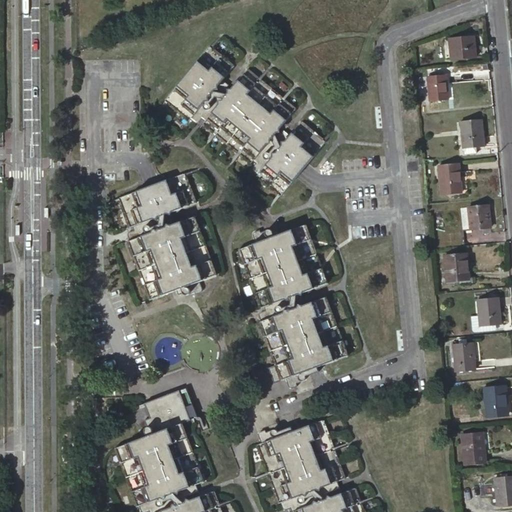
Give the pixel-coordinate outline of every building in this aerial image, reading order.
[(447,36),(449,56),(474,53),(472,32),(447,36)] [(187,121),(189,119),(204,101),(217,86),(222,80),(233,66),(209,46),(163,101),(187,121)] [(201,124),(251,164),(295,109),(246,69),(201,124)] [(426,74),(428,97),(447,96),(445,72),(426,74)] [(228,85),(222,80),(217,86),(223,90),(228,85)] [(209,104),(204,101),(189,119),(194,123),(195,123),(196,123),(197,122),(209,108),(209,104)] [(461,119),(463,146),(472,145),(472,147),(476,147),(476,144),(484,144),(482,117),(461,119)] [(256,176),(280,195),(325,140),(301,121),(290,135),(285,140),(273,155),(257,174),(256,176)] [(278,135),(285,140),(290,135),(283,129),(278,135)] [(253,171),(257,174),(273,155),(271,154),(270,153),(268,153),(267,152),(266,152),(265,153),(264,153),(263,154),(253,166),(253,171)] [(439,163),(442,191),(462,189),(459,161),(439,163)] [(118,199),(129,227),(195,203),(184,174),(118,199)] [(467,204),(469,226),(489,224),(487,202),(467,204)] [(128,241),(150,299),(178,288),(182,287),(199,280),(217,274),(194,215),(151,232),(129,240),(128,241)] [(239,246),(261,305),(328,279),(306,221),(278,232),(274,233),(256,240),(239,246)] [(127,234),(129,240),(151,232),(151,229),(150,227),(148,226),(145,226),(130,230),(127,232),(127,234)] [(253,234),(256,240),(274,233),(273,228),(272,228),(272,227),(271,226),(270,226),(268,226),(267,226),(261,229),(260,226),(256,228),(254,229),(253,230),(253,231),(253,232),(253,234)] [(444,253),(446,277),(466,276),(464,251),(444,253)] [(401,326),(397,277),(383,278),(387,327),(401,326)] [(202,288),(199,280),(182,287),(183,292),(184,293),(186,293),(187,294),(189,294),(189,293),(195,291),(196,294),(200,293),(201,292),(202,291),(202,290),(202,289),(202,288)] [(477,295),(479,322),(500,321),(498,293),(477,295)] [(276,363),(281,378),(284,377),(302,370),(307,368),(348,352),(326,294),(284,310),(262,319),(259,320),(276,363)] [(259,313),(262,319),(284,310),(282,305),(281,304),(279,303),(277,304),(261,310),(260,311),(260,312),(259,313)] [(384,359),(401,353),(396,338),(378,344),(384,359)] [(453,341),(455,368),(475,367),(473,340),(453,341)] [(275,381),(281,378),(276,363),(268,365),(275,381)] [(272,382),(275,381),(268,365),(266,366),(272,382)] [(304,374),(302,370),(284,377),(287,384),(288,385),(290,386),(296,384),(294,381),(302,378),(303,378),(304,377),(304,376),(304,375),(304,374)] [(485,385),(487,414),(507,413),(504,383),(485,385)] [(142,434),(144,437),(180,424),(195,418),(184,388),(143,404),(148,419),(144,420),(147,427),(144,428),(143,429),(142,430),(142,431),(142,432),(142,434)] [(278,504),(280,503),(302,495),(321,487),(336,481),(345,478),(322,419),(282,435),(278,437),(261,443),(255,446),(278,504)] [(180,424),(144,437),(141,439),(112,449),(136,507),(137,507),(151,502),(179,491),(194,485),(203,482),(180,424)] [(257,435),(261,443),(278,437),(276,432),(276,431),(269,430),(265,432),(263,430),(262,431),(260,432),(259,432),(258,433),(257,434),(257,435)] [(461,431),(463,461),(485,459),(484,447),(481,447),(480,430),(461,431)] [(511,477),(493,478),(495,502),(511,500),(511,477)] [(339,489),(336,481),(321,487),(324,494),(339,489)] [(197,493),(194,485),(179,491),(182,499),(197,493)] [(290,511),(363,511),(354,487),(290,511)] [(161,511),(220,511),(212,492),(161,511)] [(304,500),(302,495),(280,503),(282,508),(282,509),(283,510),(284,510),(285,511),(287,510),(300,505),(301,505),(302,503),(303,502),(304,501),(304,500)] [(154,508),(151,502),(137,507),(138,510),(139,511),(138,511),(147,511),(152,510),(154,509),(154,508)]
